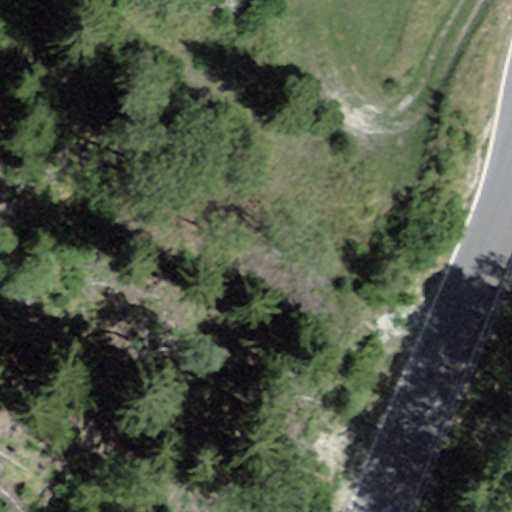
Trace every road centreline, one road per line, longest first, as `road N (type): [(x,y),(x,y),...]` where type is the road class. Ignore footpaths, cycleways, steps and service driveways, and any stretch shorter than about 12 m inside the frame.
road 1 (tertiary): [(384,511),(511,141)]
road 2 (track): [(473,0),(427,91),(401,117),(373,118),(345,100),(328,75),(306,0)]
